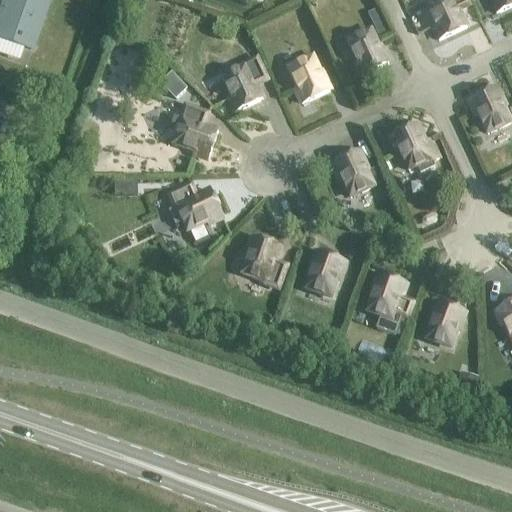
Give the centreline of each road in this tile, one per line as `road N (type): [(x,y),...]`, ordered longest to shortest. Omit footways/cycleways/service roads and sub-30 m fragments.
road 1 (unclassified): [(511,482),(0,302)]
road 2 (primary): [(310,511),(110,455)]
road 3 (unclassified): [(261,175),(279,154),(434,87)]
road 4 (unclassified): [(511,220),(490,213),(434,87)]
road 5 (primary): [(110,455),(241,511)]
